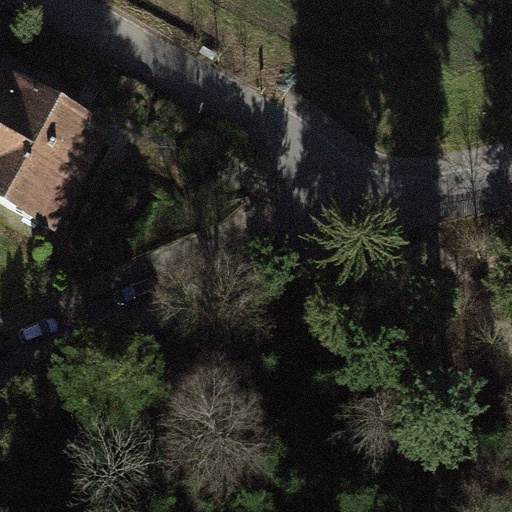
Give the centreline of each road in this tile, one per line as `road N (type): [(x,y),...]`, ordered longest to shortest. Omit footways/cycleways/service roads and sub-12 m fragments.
road 1 (residential): [(368,205),(310,225),(256,269),(0,375)]
road 2 (residential): [(44,0),(294,141),(368,205)]
road 3 (residential): [(368,205),(511,184)]
